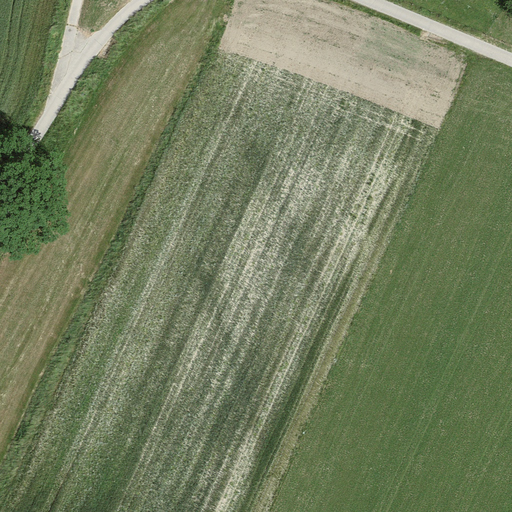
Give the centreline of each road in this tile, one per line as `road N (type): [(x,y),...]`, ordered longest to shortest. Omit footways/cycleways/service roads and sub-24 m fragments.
road 1 (residential): [(0,174),(43,125),(81,60),(145,0)]
road 2 (residential): [(368,0),(511,60)]
